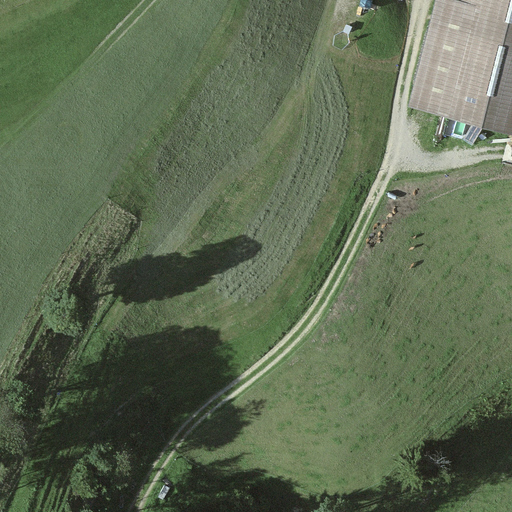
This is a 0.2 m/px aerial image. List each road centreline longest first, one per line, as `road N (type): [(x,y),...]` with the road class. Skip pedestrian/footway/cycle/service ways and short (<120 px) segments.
road 1 (track): [(391,158),(315,310),(174,443),(135,511)]
road 2 (track): [(148,0),(48,105),(0,139)]
